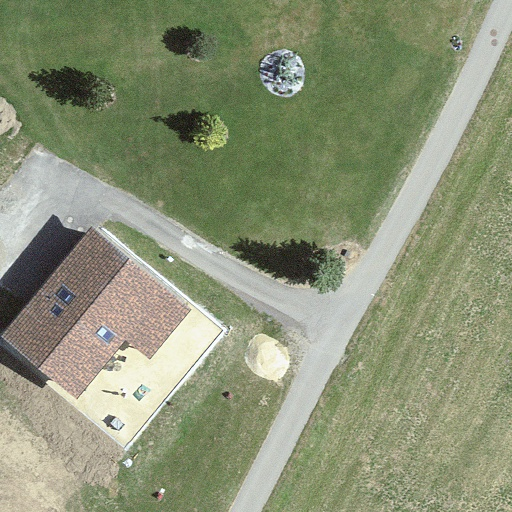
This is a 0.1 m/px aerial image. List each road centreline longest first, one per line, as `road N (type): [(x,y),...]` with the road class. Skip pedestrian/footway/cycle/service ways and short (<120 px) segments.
road 1 (residential): [(508,0),(268,511)]
road 2 (unknown): [(42,174),(270,305),(297,312),(366,302)]
